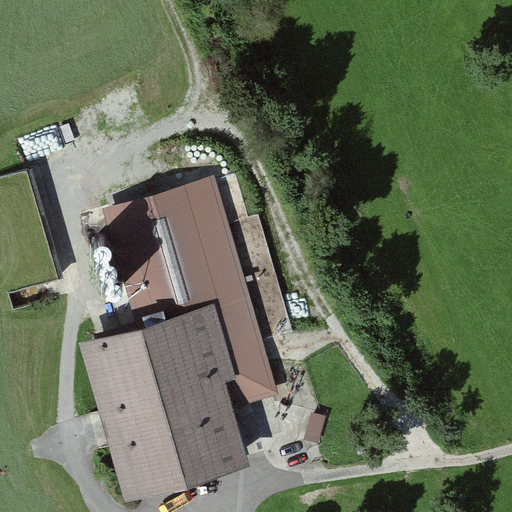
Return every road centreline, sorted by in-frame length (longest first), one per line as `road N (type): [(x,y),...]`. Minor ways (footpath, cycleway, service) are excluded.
road 1 (track): [(172,0),(332,315),(426,461)]
road 2 (track): [(511,451),(300,479),(240,505),(241,511)]
